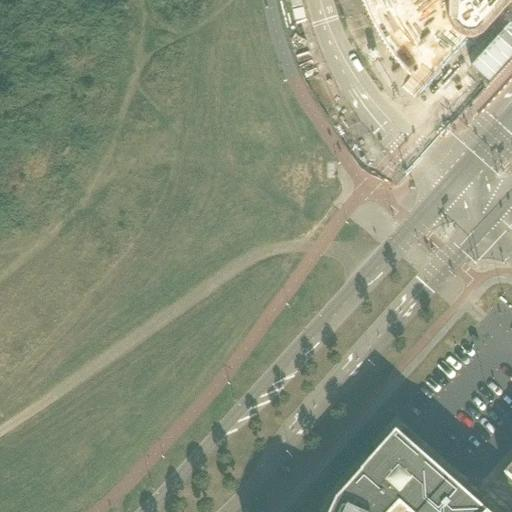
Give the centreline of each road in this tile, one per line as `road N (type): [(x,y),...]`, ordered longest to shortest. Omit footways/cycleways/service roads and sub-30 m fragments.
road 1 (secondary): [(451,184),(144,511)]
road 2 (secondary): [(226,511),(487,215)]
road 3 (track): [(317,247),(262,254),(0,431)]
road 4 (unclassified): [(451,184),(359,90),(320,0)]
